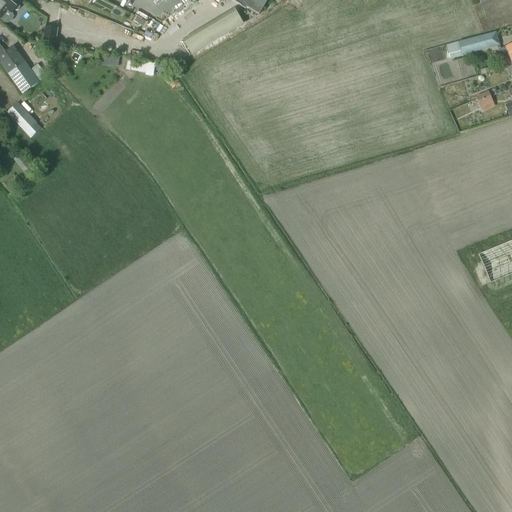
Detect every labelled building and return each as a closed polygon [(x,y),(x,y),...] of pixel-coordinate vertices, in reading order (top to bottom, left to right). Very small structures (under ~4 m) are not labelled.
[(0,0),(0,17),(1,19),(8,12),(11,15),(14,11),(15,11),(16,11),(17,11),(18,11),(18,10),(19,10),(19,9),(20,9),(20,8),(20,7),(20,6),(19,5),(22,2),(19,0),(0,0)] [(229,0),(245,10),(247,8),(259,15),(267,0),(229,0)] [(188,54),(242,26),(233,9),(180,37),(188,54)] [(42,43),(55,45),(58,28),(44,26),(42,43)] [(457,42),(446,45),(449,59),(455,57),(499,45),(496,32),(481,36),(457,42)] [(511,96),(511,44),(497,50),(504,69),(511,66),(511,89),(508,91),(510,97),(511,96)] [(6,51),(0,55),(0,64),(22,95),(39,83),(14,46),(6,52),(6,51)] [(128,58),(125,69),(151,76),(154,65),(128,58)] [(474,98),(481,112),(494,106),(488,92),(474,98)] [(6,113),(30,139),(42,129),(17,102),(6,113)] [(13,160),(27,177),(34,171),(20,154),(13,160)] [(511,240),(479,254),(492,289),(511,280),(511,240)]
